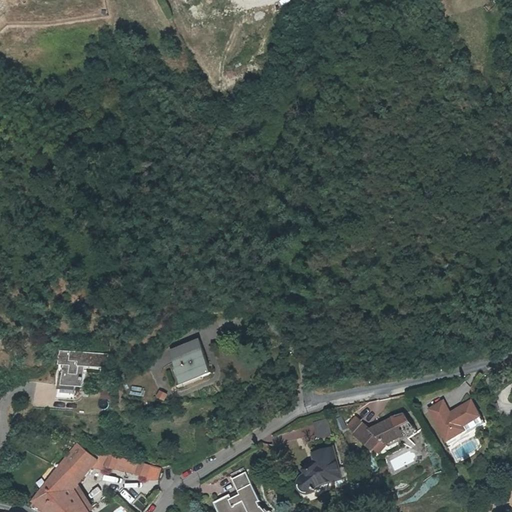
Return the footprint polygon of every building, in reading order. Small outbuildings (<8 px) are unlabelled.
[(167,350),(171,359),(199,347),(195,338),(167,350)] [(199,347),(171,359),(180,378),(197,371),(199,374),(209,370),(199,347)] [(55,361),(61,362),(65,362),(65,366),(60,366),(60,382),(56,381),(55,399),(73,400),(73,387),(81,388),(82,367),(105,368),(106,354),(56,352),(55,361)] [(429,411),(451,445),(485,423),(472,401),(451,414),(443,402),(429,411)] [(364,420),(355,431),(373,445),(381,436),(387,440),(403,434),(395,416),(371,426),(364,420)] [(354,417),(349,422),(356,427),(360,422),(354,417)] [(324,442),(336,440),(332,424),(321,426),(324,442)] [(277,436),(280,444),(298,439),(295,430),(277,436)] [(90,511),(76,490),(92,468),(97,461),(76,445),(56,475),(52,482),(35,504),(44,511),(90,511)] [(325,488),(341,483),(337,472),(341,471),(336,452),(316,457),(318,467),(312,469),(308,473),(309,478),(305,479),(302,481),(300,485),(299,489),(299,493),(302,496),(305,499),(309,500),(313,499),(317,497),(325,488)] [(103,454),(97,461),(92,468),(105,470),(106,468),(108,456),(103,454)] [(108,456),(106,468),(115,470),(116,468),(139,473),(139,474),(148,476),(150,466),(149,465),(124,459),(108,456)] [(160,469),(150,466),(148,476),(148,480),(158,481),(160,469)] [(222,511),(266,511),(262,506),(261,507),(258,502),(261,501),(246,472),(233,479),(240,494),(231,499),(230,497),(218,503),(222,511)] [(101,488),(90,493),(93,501),(105,496),(101,488)]
